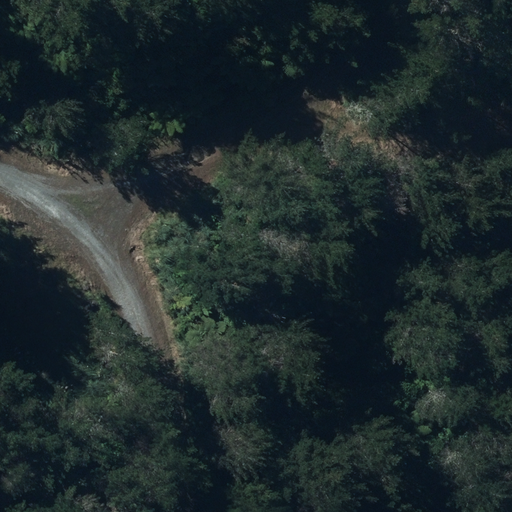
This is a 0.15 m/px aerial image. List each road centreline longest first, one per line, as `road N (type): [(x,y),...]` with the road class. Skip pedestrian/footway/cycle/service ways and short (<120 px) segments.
road 1 (track): [(81,193),(359,108),(437,0)]
road 2 (track): [(170,511),(153,351),(81,193),(0,169)]
